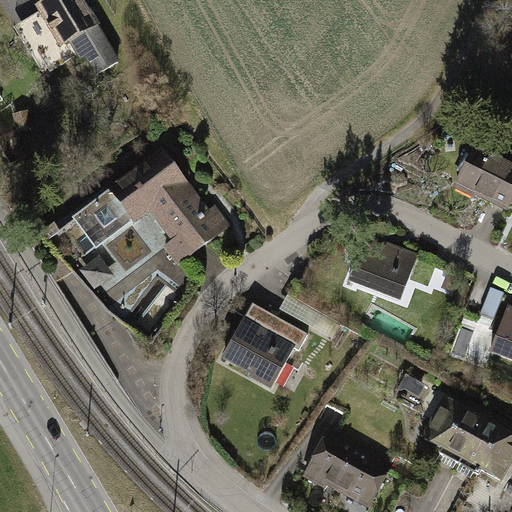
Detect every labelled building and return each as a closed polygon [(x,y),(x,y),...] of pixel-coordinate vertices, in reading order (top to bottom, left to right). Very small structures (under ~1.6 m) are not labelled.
[(121,63),(84,0),(52,0),(37,9),(62,51),(71,46),(81,62),(86,59),(96,77),(121,63)] [(511,161),(476,143),(452,189),(507,216),(511,206),(511,161)] [(179,271),(233,228),(216,204),(207,210),(166,154),(107,196),(130,228),(148,215),(172,242),(162,250),(179,271)] [(130,228),(107,196),(43,244),(95,297),(145,264),(162,250),(172,242),(148,215),(130,228)] [(350,280),(363,247),(351,242),(349,248),(340,245),(326,252),(313,261),(303,280),(297,277),(289,295),(319,312),(328,295),(341,302),(350,280)] [(393,253),(365,242),(363,247),(350,280),(400,300),(408,280),(409,280),(418,256),(395,247),(393,253)] [(270,313),(253,304),(224,356),(274,384),(293,349),(299,351),(308,334),(277,318),(276,321),(268,316),(270,313)] [(511,306),(509,306),(490,356),(511,364),(511,306)] [(439,393),(406,375),(394,398),(426,416),(439,393)] [(463,410),(443,399),(420,443),(503,486),(511,469),(511,435),(505,432),(509,425),(467,402),(463,410)] [(394,462),(327,429),(302,478),(369,511),(394,462)]
